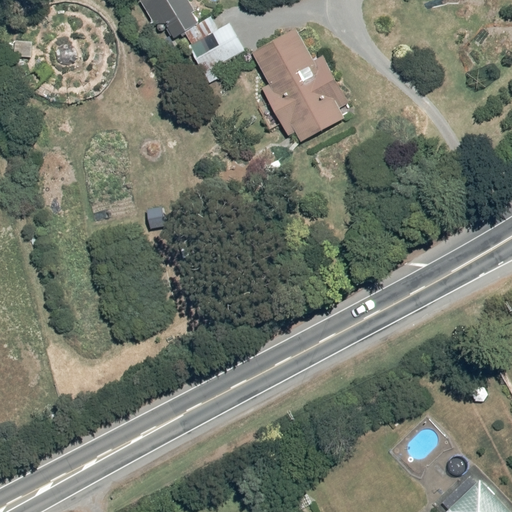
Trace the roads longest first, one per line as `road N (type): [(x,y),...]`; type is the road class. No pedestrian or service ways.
road 1 (primary): [(511,237),(176,419)]
road 2 (primary): [(0,507),(176,419)]
road 3 (primary): [(176,419),(13,511)]
